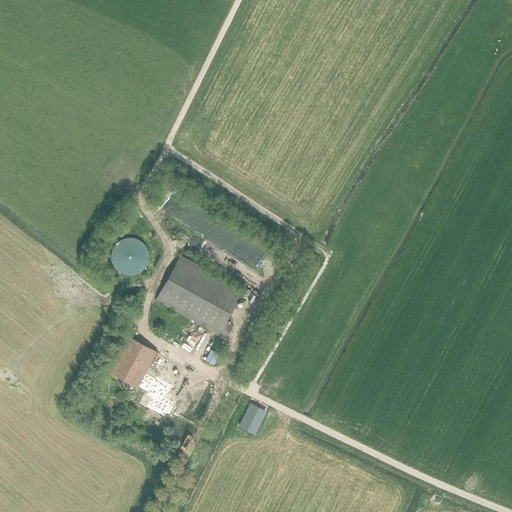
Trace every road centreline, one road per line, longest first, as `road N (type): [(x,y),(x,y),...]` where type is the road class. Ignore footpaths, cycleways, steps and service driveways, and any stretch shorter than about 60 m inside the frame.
road 1 (track): [(146,337),(144,314),(170,248),(138,198),(238,0)]
road 2 (track): [(247,392),(326,253),(166,149)]
road 3 (track): [(222,385),(505,511)]
